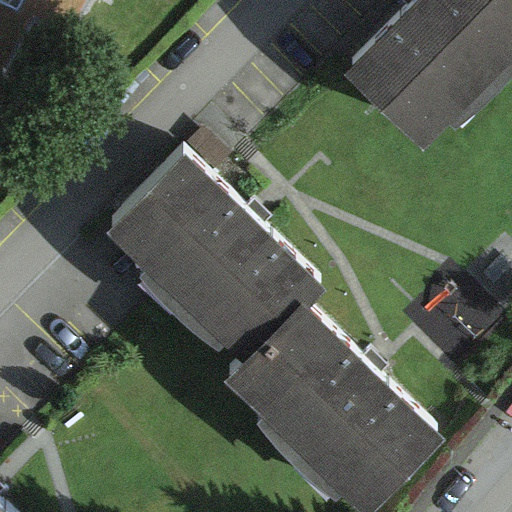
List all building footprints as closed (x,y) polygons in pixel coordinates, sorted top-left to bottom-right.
[(0,0),(0,74),(32,15),(3,0),(0,0)] [(74,30),(89,0),(22,0),(21,3),(74,30)] [(511,0),(406,0),(359,48),(427,115),(511,29),(511,0)] [(98,227),(239,364),(302,299),(322,279),(181,142),(98,227)] [(348,511),(433,426),(302,299),(239,364),(216,387),(344,511),(348,511)] [(0,511),(17,511),(0,495),(0,511)]
